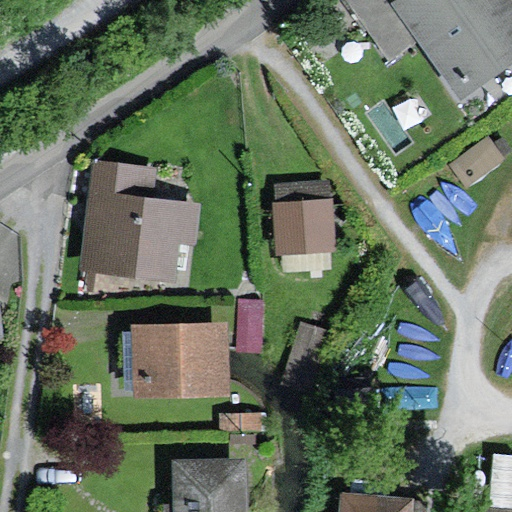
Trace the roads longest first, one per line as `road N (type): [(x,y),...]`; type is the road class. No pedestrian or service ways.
road 1 (track): [(511,416),(467,396),(462,360),(483,273),(511,256)]
road 2 (track): [(110,0),(0,70)]
